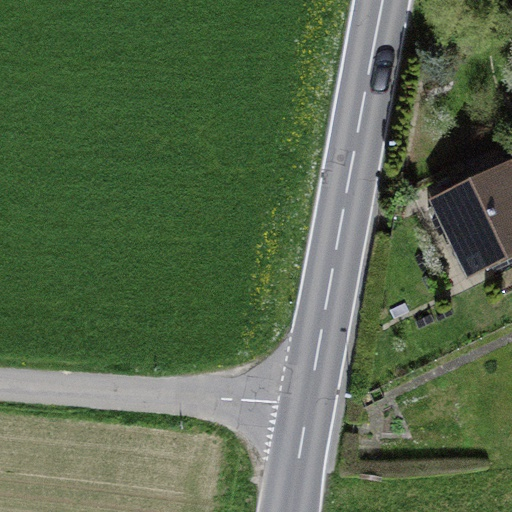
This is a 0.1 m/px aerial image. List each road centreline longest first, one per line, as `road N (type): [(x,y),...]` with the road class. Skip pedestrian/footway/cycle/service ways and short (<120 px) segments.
road 1 (tertiary): [(383,0),(308,403)]
road 2 (residential): [(0,379),(308,403)]
